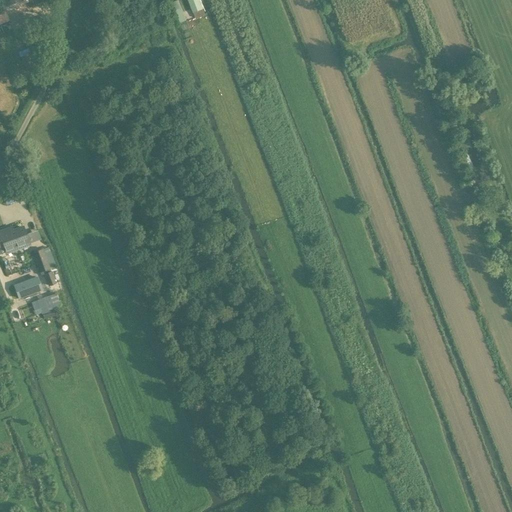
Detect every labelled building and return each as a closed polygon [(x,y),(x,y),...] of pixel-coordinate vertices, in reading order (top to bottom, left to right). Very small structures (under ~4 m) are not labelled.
[(187,0),(192,13),(203,9),(199,0),(187,0)] [(7,23),(0,25),(0,34),(10,31),(7,23)] [(28,37),(21,40),(25,48),(31,45),(28,37)] [(34,61),(38,59),(35,51),(30,53),(28,49),(19,53),(21,57),(20,57),(27,71),(36,67),(34,61)] [(14,231),(0,236),(0,254),(6,253),(16,249),(29,244),(29,243),(26,234),(23,228),(14,231)] [(55,284),(49,268),(42,250),(33,253),(41,276),(43,275),(48,287),(55,284)] [(37,277),(13,286),(18,300),(42,291),(37,277)] [(56,294),(32,303),(36,315),(42,313),(50,310),(49,309),(60,305),(56,294)] [(50,310),(42,313),(45,319),(52,317),(50,310)]
